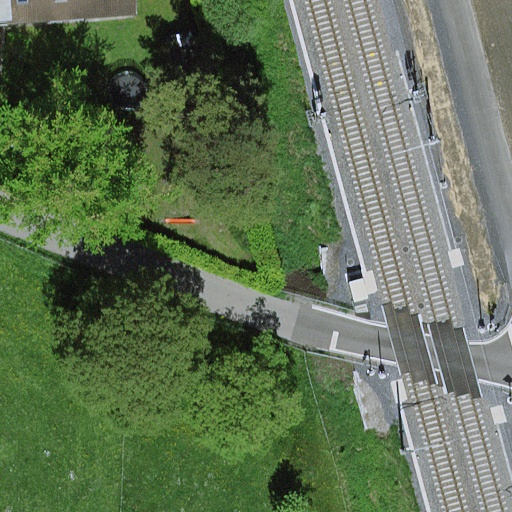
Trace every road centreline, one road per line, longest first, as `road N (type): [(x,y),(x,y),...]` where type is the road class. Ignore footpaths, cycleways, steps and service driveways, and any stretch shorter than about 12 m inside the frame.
road 1 (residential): [(0,214),(328,336),(511,370)]
road 2 (track): [(442,0),(511,256)]
